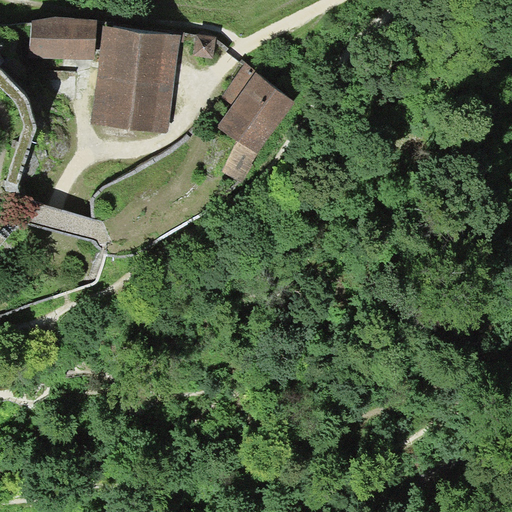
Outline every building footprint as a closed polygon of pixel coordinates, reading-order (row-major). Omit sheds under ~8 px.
[(93,13),(32,12),(31,19),(30,51),(92,52),(93,13)] [(176,25),(100,15),(87,113),(163,123),(176,25)] [(215,31),(196,28),(194,53),(212,55),(215,31)] [(293,98),(246,63),(223,93),(230,99),(217,119),(237,131),(258,146),(293,98)] [(258,146),(237,131),(221,166),(243,177),(258,146)]
